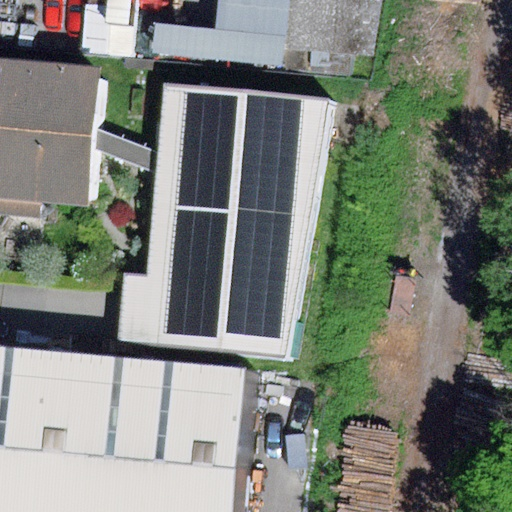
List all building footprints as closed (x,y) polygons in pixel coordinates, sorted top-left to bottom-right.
[(282,45),(286,0),(217,0),(215,28),(158,23),(155,55),(280,67),(282,45)] [(381,0),(286,0),(282,45),(372,55),(381,0)] [(108,73),(0,63),(0,202),(95,211),(101,152),(102,131),(108,73)] [(150,278),(125,277),(119,341),(281,360),(331,100),(168,84),(162,155),(160,176),(150,278)] [(160,176),(162,155),(102,131),(101,152),(160,176)] [(257,511),(269,372),(0,349),(0,511),(257,511)]
